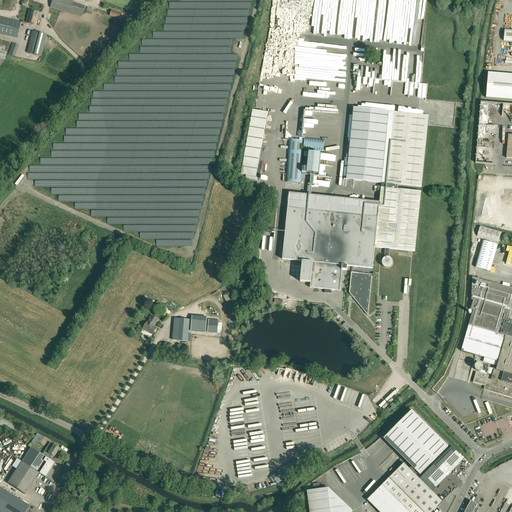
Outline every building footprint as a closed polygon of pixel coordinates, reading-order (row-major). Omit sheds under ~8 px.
[(82,17),(84,6),(72,2),(72,0),(51,0),(50,7),(82,17)] [(394,43),(396,0),(360,0),(360,3),(361,3),(360,15),(361,15),(361,21),(364,21),(362,38),(371,38),(371,40),(382,40),(381,46),(387,46),(387,42),(394,43)] [(415,0),(402,0),(402,4),(410,5),(410,14),(407,13),(407,19),(409,19),(409,25),(414,25),(415,0)] [(417,45),(423,46),(428,0),(417,0),(413,40),(416,40),(415,47),(417,48),(417,45)] [(38,18),(40,13),(29,9),(26,23),(36,25),(38,18)] [(119,19),(121,12),(112,9),(110,16),(119,19)] [(0,33),(17,38),(21,22),(0,16),(0,33)] [(346,25),(343,24),(342,39),(352,39),(353,25),(346,25)] [(503,41),(511,41),(511,30),(504,30),(503,41)] [(41,56),(47,34),(33,31),(27,53),(41,56)] [(15,57),(19,45),(12,43),(8,54),(15,57)] [(267,43),(265,60),(276,62),(279,45),(267,43)] [(362,92),(382,93),(383,65),(362,64),(362,92)] [(264,83),(265,77),(270,78),(272,67),(263,66),(262,78),(261,83),(264,83)] [(511,74),(488,73),(486,98),(511,99),(511,74)] [(391,75),(390,95),(426,96),(426,94),(424,94),(424,76),(391,75)] [(259,99),(269,101),(271,88),(261,87),(259,99)] [(288,208),(282,259),(302,261),(300,282),(310,283),(310,287),(325,289),(324,293),(332,294),(332,290),(340,291),(342,270),(347,270),(347,266),(352,266),(354,267),(372,269),(373,263),(373,258),(374,248),(375,248),(375,247),(385,248),(384,256),(389,256),(390,249),(415,251),(421,192),(398,189),(398,185),(421,187),(428,126),(429,115),(354,108),(346,179),(382,183),(380,202),(289,193),(288,208)] [(253,110),(247,145),(262,148),(268,113),(253,110)] [(305,138),(303,151),(323,153),(325,140),(305,138)] [(289,140),(286,182),(301,183),(303,158),(304,141),(289,140)] [(305,152),(304,156),(308,157),(307,173),(318,174),(320,154),(305,152)] [(23,177),(22,175),(15,184),(17,185),(23,177)] [(504,223),(511,223),(511,186),(509,186),(509,188),(506,188),(506,194),(511,194),(511,198),(511,203),(509,203),(509,200),(505,200),(495,200),(495,204),(487,204),(487,203),(482,203),(482,204),(486,204),(486,208),(477,208),(477,224),(504,225),(504,223)] [(501,232),(480,226),(477,236),(498,242),(501,232)] [(497,245),(483,241),(475,268),(490,272),(497,245)] [(372,274),(351,271),(351,272),(349,297),(352,297),(367,315),(372,274)] [(250,290),(251,276),(237,276),(236,289),(250,290)] [(462,350),(461,351),(485,357),(483,362),(496,365),(497,365),(496,370),(494,369),(491,380),(488,379),(488,376),(476,373),(473,383),(485,386),(484,390),(505,396),(510,397),(511,397),(511,321),(508,321),(510,316),(511,309),(508,308),(511,299),(511,294),(511,288),(480,279),(473,277),(472,286),(471,300),(473,300),(470,310),(473,310),(469,325),(462,350)] [(223,296),(227,303),(232,301),(229,296),(230,296),(229,293),(223,296)] [(154,326),(158,319),(152,315),(151,315),(147,322),(143,328),(152,335),(157,328),(154,326)] [(192,316),(191,331),(206,332),(207,318),(192,316)] [(175,318),(173,340),(190,341),(191,335),(188,334),(188,330),(189,320),(175,318)] [(209,319),(208,333),(217,334),(218,333),(218,323),(219,320),(209,319)] [(411,409),(383,438),(419,474),(448,445),(411,409)] [(0,428),(16,437),(22,426),(0,415),(0,428)] [(30,448),(21,462),(38,473),(45,478),(54,463),(48,460),(51,455),(54,457),(59,448),(50,442),(45,449),(41,455),(30,448)] [(451,446),(419,478),(431,490),(463,458),(451,446)] [(7,483),(25,494),(38,473),(21,462),(7,483)] [(404,463),(367,500),(379,511),(432,511),(443,502),(431,490),(419,478),(404,463)] [(0,487),(0,510),(3,511),(25,511),(30,506),(0,487)] [(309,511),(351,511),(352,510),(328,488),(307,491),(309,511)] [(470,501),(464,511),(472,511),(473,511),(476,511),(478,509),(475,507),(477,504),(471,501),(470,501)]
